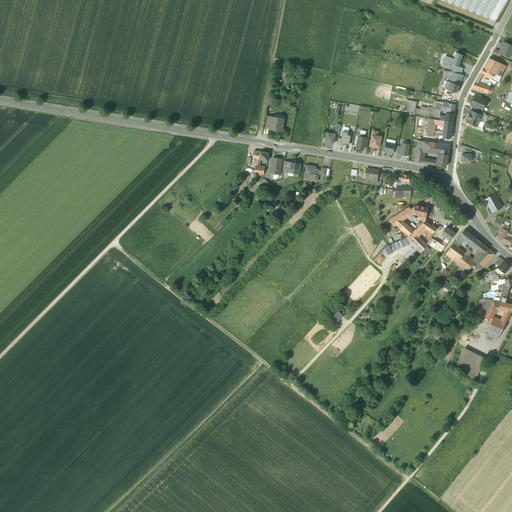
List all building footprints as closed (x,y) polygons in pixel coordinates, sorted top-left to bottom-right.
[(455,4),(496,22),(506,0),(457,0),(454,3),(455,4)] [(511,50),(511,46),(504,43),(500,53),(509,57),(511,50)] [(455,66),(458,67),(463,55),(456,53),(454,59),(452,64),(455,66)] [(452,64),(454,59),(445,56),(442,64),(449,67),(450,64),(452,64)] [(489,58),(477,78),(481,80),(484,75),(492,79),(497,82),(506,67),(501,63),(489,58)] [(458,67),(455,66),(452,72),(461,74),(463,69),(458,67)] [(461,74),(452,72),(450,80),(449,82),(451,82),(459,85),(463,75),(461,74)] [(459,85),(451,82),(448,90),(451,91),(451,92),(452,93),(453,92),(456,93),(459,85)] [(489,88),(477,83),(478,83),(475,82),(472,88),(484,92),(488,93),(490,88),(489,88)] [(481,99),(475,96),(471,105),(475,106),(483,109),(486,101),(481,99)] [(417,103),(407,100),(405,111),(414,113),(415,108),(417,103)] [(438,102),(435,101),(432,108),(431,107),(430,112),(430,113),(434,115),(438,102)] [(443,102),(438,102),(434,115),(439,116),(439,115),(441,110),(443,102)] [(455,105),(443,102),(441,110),(447,111),(454,113),(455,105)] [(477,113),(471,111),(468,116),(479,121),(482,116),(482,115),(477,113)] [(453,114),(446,113),(445,117),(445,121),(452,122),(453,114)] [(283,120),(272,118),(272,116),(268,116),(266,128),(282,130),(283,120)] [(479,121),(468,116),(466,122),(472,125),(477,126),(479,121)] [(434,119),(430,119),(427,135),(433,136),(434,131),(435,124),(436,120),(434,119)] [(451,129),(444,128),(443,133),(443,138),(450,139),(451,129)] [(348,133),(342,132),(341,138),(340,143),(344,144),(349,145),(351,136),(348,135),(348,133)] [(335,134),(327,133),(325,143),(333,144),(335,134)] [(377,136),(372,135),(371,140),(371,141),(370,146),(379,148),(381,137),(377,136)] [(359,137),(356,148),(363,149),(364,148),(365,139),(366,138),(365,138),(359,137)] [(426,142),(418,141),(417,149),(424,151),(425,151),(425,150),(426,142)] [(395,144),(386,142),(384,152),(393,153),(395,144)] [(449,145),(426,142),(425,150),(425,151),(439,154),(439,153),(448,155),(449,145)] [(409,145),(402,143),(401,147),(400,153),(400,154),(407,156),(409,145)] [(471,154),(472,154),(472,149),(463,146),(464,154),(471,154)] [(424,151),(417,149),(414,162),(422,163),(423,159),(424,151)] [(268,153),(261,152),(259,159),(260,160),(267,161),(268,153)] [(448,155),(439,153),(437,166),(445,167),(445,168),(446,167),(446,166),(448,155)] [(282,159),(272,158),(270,174),(279,175),(282,159)] [(300,164),(291,163),(290,163),(290,164),(291,164),(290,169),(286,169),(286,170),(286,171),(294,173),(298,174),(299,174),(300,164)] [(256,165),(255,167),(254,173),(263,175),(265,167),(260,166),(256,165)] [(319,170),(313,169),(313,166),(306,165),(304,179),(309,180),(309,179),(317,180),(319,170)] [(379,170),(367,169),(365,177),(373,179),(377,179),(379,170)] [(494,194),(482,201),(485,206),(487,204),(492,213),(501,208),(499,204),(498,205),(496,201),(498,200),(494,194)] [(428,208),(415,205),(415,208),(413,214),(426,217),(428,208)] [(409,207),(389,219),(394,226),(396,225),(403,220),(413,214),(415,208),(413,207),(410,209),(409,207)] [(502,222),(496,219),(493,225),(499,228),(502,222)] [(412,229),(403,220),(396,225),(409,236),(414,230),(412,229)] [(420,226),(415,231),(419,234),(429,224),(425,222),(425,221),(420,226)] [(445,229),(439,225),(433,235),(439,238),(443,233),(446,229),(445,229)] [(454,233),(446,227),(445,229),(446,229),(443,233),(445,235),(444,236),(449,240),(454,233)] [(473,236),(464,229),(459,236),(464,239),(468,243),(473,236)] [(507,231),(502,229),(498,238),(502,240),(507,231)] [(409,237),(412,241),(417,236),(419,234),(415,231),(409,237)] [(439,238),(433,235),(431,238),(434,239),(430,245),(441,252),(445,246),(437,242),(439,238)] [(409,237),(409,236),(406,238),(403,240),(390,244),(392,251),(410,244),(411,244),(413,247),(416,250),(420,254),(422,251),(415,243),(412,241),(409,237)] [(424,243),(417,236),(412,241),(415,243),(422,251),(424,249),(427,246),(424,243)] [(464,239),(459,236),(455,242),(459,245),(464,239)] [(473,236),(468,243),(471,246),(477,239),(473,236)] [(477,239),(471,246),(473,247),(477,250),(482,243),(477,239)] [(482,243),(477,250),(480,252),(481,250),(485,246),(482,243)] [(457,248),(453,244),(445,253),(454,260),(455,259),(458,262),(465,253),(457,248)] [(416,250),(413,247),(403,256),(407,260),(416,250)] [(495,254),(488,248),(484,253),(482,255),(488,260),(495,254)] [(480,252),(475,258),(473,260),(471,258),(462,269),(466,273),(473,265),(482,255),(484,253),(481,250),(480,252)] [(458,262),(456,264),(456,265),(462,269),(471,258),(468,256),(465,253),(458,262)] [(482,255),(473,265),(479,270),(488,260),(482,255)] [(504,261),(499,257),(496,260),(497,260),(495,263),(500,266),(504,261)] [(510,266),(504,261),(500,266),(498,268),(504,273),(510,266)] [(451,285),(444,279),(440,284),(447,290),(451,285)] [(507,293),(502,291),(498,302),(500,302),(504,303),(507,293)] [(494,301),(485,299),(477,312),(484,316),(491,305),(494,301)] [(498,302),(494,301),(491,305),(498,309),(500,302),(498,302)] [(511,304),(504,303),(500,302),(498,309),(506,311),(511,312),(511,309),(511,304)] [(491,305),(484,316),(492,321),(493,317),(492,317),(496,310),(498,309),(491,305)] [(336,325),(344,316),(338,311),(330,320),(336,325)] [(511,312),(506,311),(504,315),(501,320),(493,317),(492,321),(487,331),(488,331),(499,335),(510,315),(511,312)] [(499,335),(488,331),(487,336),(497,340),(499,335)] [(485,360),(463,349),(459,358),(481,369),(485,360)] [(481,369),(459,358),(454,367),(476,378),(481,369)]
